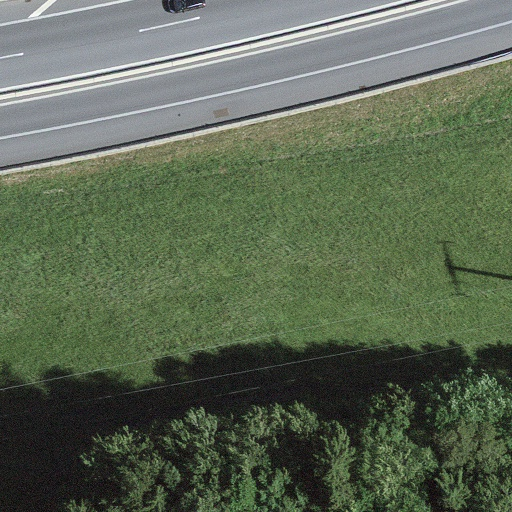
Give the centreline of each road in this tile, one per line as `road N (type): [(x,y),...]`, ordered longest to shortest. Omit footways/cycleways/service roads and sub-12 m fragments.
road 1 (trunk): [(0,122),(185,86),(511,4)]
road 2 (trunk): [(276,0),(0,58)]
